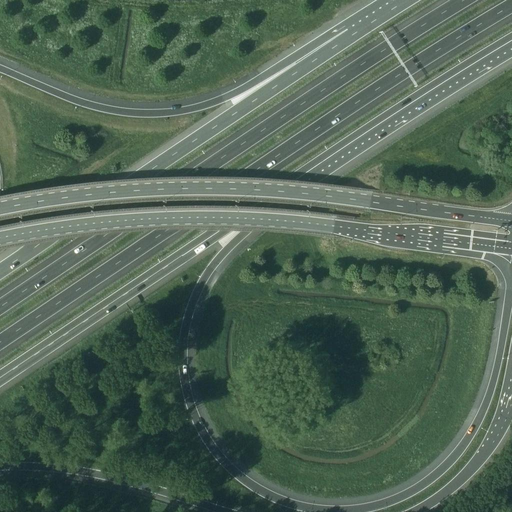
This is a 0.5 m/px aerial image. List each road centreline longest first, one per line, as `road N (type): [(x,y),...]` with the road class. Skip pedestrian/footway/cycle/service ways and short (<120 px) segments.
road 1 (motorway): [(511,279),(481,413),(436,474),(398,498),(351,510),(272,495),(235,472),(210,443),(190,402),(183,352),(208,273),(293,181)]
road 2 (motorway): [(0,342),(511,6)]
road 3 (motorway): [(463,0),(0,308)]
road 4 (primary): [(511,221),(209,187),(83,193),(0,207)]
road 5 (primary): [(0,237),(195,216),(511,248)]
road 6 (motorway): [(354,34),(0,272)]
road 7 (motorway): [(354,34),(248,88),(171,112),(101,107),(0,69)]
road 8 (motorway): [(0,378),(293,181)]
road 9 (motorway): [(293,181),(511,41)]
road 10 (motorway): [(0,466),(102,475),(226,511)]
road 11 (motorway): [(415,511),(475,463),(511,388)]
